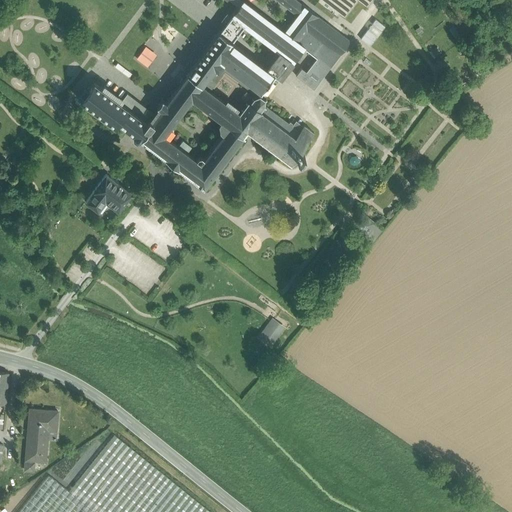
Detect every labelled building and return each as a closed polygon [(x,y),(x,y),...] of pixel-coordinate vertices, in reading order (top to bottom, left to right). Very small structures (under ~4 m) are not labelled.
[(226,0),(227,1),(227,0),(277,0),(297,15),(285,32),(299,42),(318,17),(295,0),(226,0)] [(285,32),(244,1),(223,27),(219,33),(226,38),(231,33),(238,22),(278,52),(270,63),(266,68),(275,75),(276,74),(281,78),(284,74),(305,47),(299,42),(285,32)] [(350,41),(321,19),(310,34),(321,42),(312,54),(316,58),(306,72),(319,82),(350,41)] [(375,20),(361,40),(370,47),(385,27),(375,20)] [(281,78),(276,74),(275,75),(266,68),(226,38),(219,33),(193,68),(207,78),(220,61),(265,96),(279,79),(280,79),(281,78)] [(167,102),(162,99),(157,106),(161,110),(157,116),(127,93),(121,102),(115,98),(94,82),(80,100),(114,126),(117,122),(133,134),(133,135),(133,139),(136,141),(140,140),(158,153),(185,173),(204,188),(226,159),(229,162),(234,156),(230,153),(242,137),(244,139),(245,137),(243,136),(247,131),(253,124),(239,113),(201,85),(207,78),(193,68),(188,65),(179,77),(183,80),(167,102)] [(127,93),(121,89),(115,98),(121,102),(127,93)] [(299,131),(266,106),(264,105),(264,99),(264,98),(261,96),(255,96),(247,90),(240,99),(246,104),(239,113),(253,124),(247,131),(281,157),(282,154),(292,161),(290,164),(291,164),(296,158),(300,161),(305,155),(301,152),(314,133),(303,125),(299,131)] [(131,193),(106,174),(93,192),(86,202),(98,211),(105,201),(118,211),(131,193)] [(366,230),(377,239),(385,230),(374,221),(366,230)] [(273,318),(258,338),(270,347),(285,327),(273,318)] [(0,405),(6,405),(8,373),(0,372),(0,405)] [(58,411),(33,409),(30,436),(27,436),(25,460),(35,461),(45,462),(48,430),(56,431),(58,411)] [(210,511),(114,435),(69,491),(94,511),(210,511)] [(35,461),(25,460),(24,471),(34,472),(35,461)] [(94,511),(69,491),(49,475),(19,511),(94,511)]
